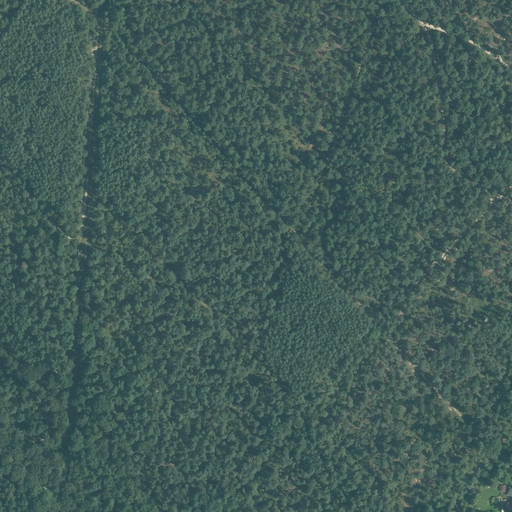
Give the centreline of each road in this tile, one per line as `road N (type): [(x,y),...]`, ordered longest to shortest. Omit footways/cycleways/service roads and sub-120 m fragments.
road 1 (track): [(382,0),(256,356)]
road 2 (track): [(119,221),(86,188),(97,19)]
road 3 (track): [(256,356),(119,221)]
road 4 (track): [(403,0),(427,26),(462,36),(511,72)]
road 5 (track): [(256,356),(216,476)]
